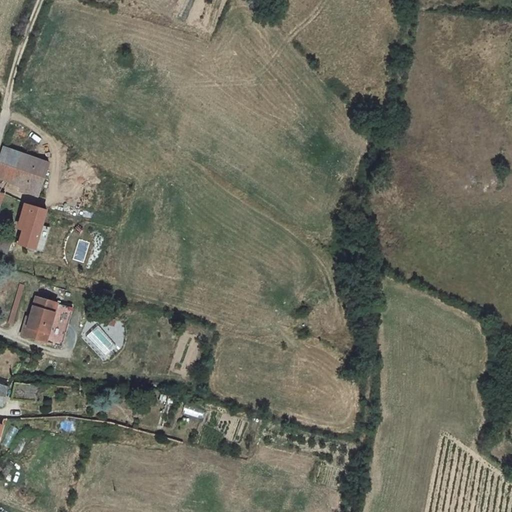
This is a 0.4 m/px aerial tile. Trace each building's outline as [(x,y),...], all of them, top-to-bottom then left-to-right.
[(58,160),(12,144),(2,172),(19,178),(34,183),(32,191),(47,195),(58,160)] [(19,178),(2,172),(0,179),(0,219),(2,220),(7,204),(19,178)] [(55,208),(44,205),(33,201),(29,214),(35,216),(27,242),(33,244),(41,248),(41,247),(50,223),(55,208)] [(50,223),(41,247),(49,250),(57,226),(50,223)] [(33,244),(27,242),(2,235),(0,240),(0,246),(29,256),(33,244)] [(48,339),(59,301),(37,295),(27,335),(48,339)] [(57,394),(58,385),(19,381),(16,396),(23,400),(44,402),(45,393),(57,394)] [(0,401),(7,403),(13,385),(0,382),(0,401)]
